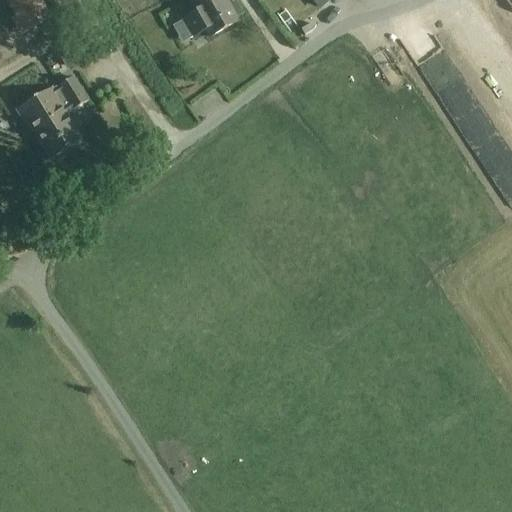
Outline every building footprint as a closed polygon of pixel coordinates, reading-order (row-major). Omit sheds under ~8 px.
[(6,0),(16,16),(26,32),(52,16),(41,0),(6,0)] [(229,0),(195,0),(190,3),(196,14),(185,21),(195,37),(206,31),(210,38),(239,21),(237,18),(243,15),(235,1),(232,4),(229,0)] [(258,0),(282,29),(310,6),(305,0),(258,0)] [(506,33),(511,30),(511,14),(506,4),(493,11),(506,33)] [(453,60),(482,103),(491,97),(463,54),(453,60)] [(74,78),(52,92),(51,89),(17,112),(28,129),(30,128),(51,161),(72,147),(51,116),(84,94),(74,78)] [(51,116),(72,147),(81,141),(65,117),(89,102),(84,94),(51,116)]
